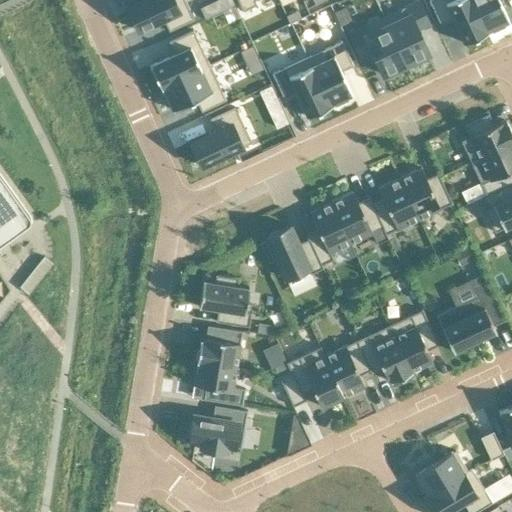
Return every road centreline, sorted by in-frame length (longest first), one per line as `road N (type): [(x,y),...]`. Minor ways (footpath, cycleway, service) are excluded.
road 1 (residential): [(174,209),(507,57)]
road 2 (residential): [(130,464),(174,209)]
road 3 (residential): [(174,209),(95,0)]
road 4 (residential): [(511,375),(366,445)]
road 5 (residential): [(366,445),(224,511)]
